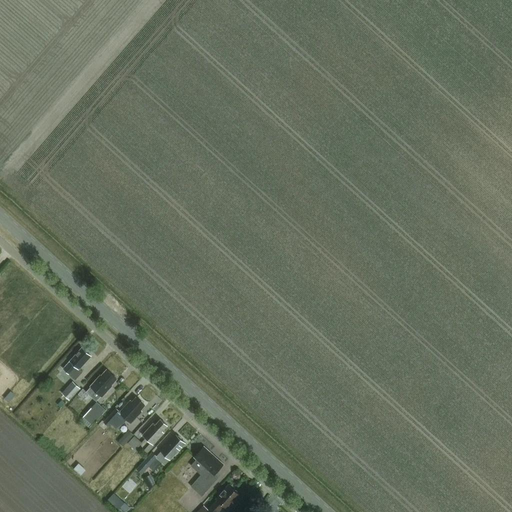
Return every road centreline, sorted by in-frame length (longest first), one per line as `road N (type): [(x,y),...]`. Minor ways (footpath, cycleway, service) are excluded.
road 1 (secondary): [(325,511),(0,216)]
road 2 (unclassified): [(298,511),(0,240)]
